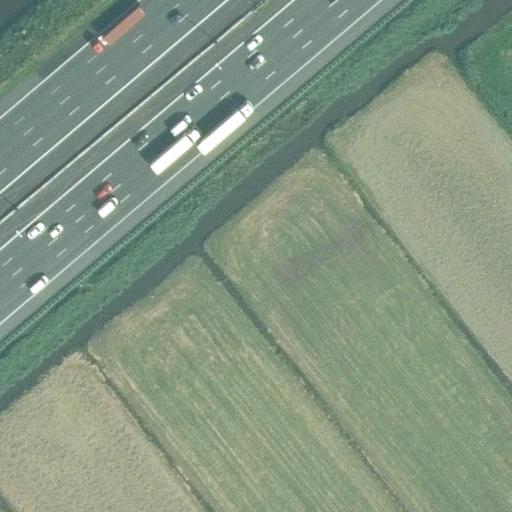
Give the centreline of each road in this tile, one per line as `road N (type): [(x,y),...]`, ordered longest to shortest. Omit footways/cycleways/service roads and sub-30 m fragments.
road 1 (motorway): [(0,287),(337,0)]
road 2 (motorway): [(187,0),(0,158)]
